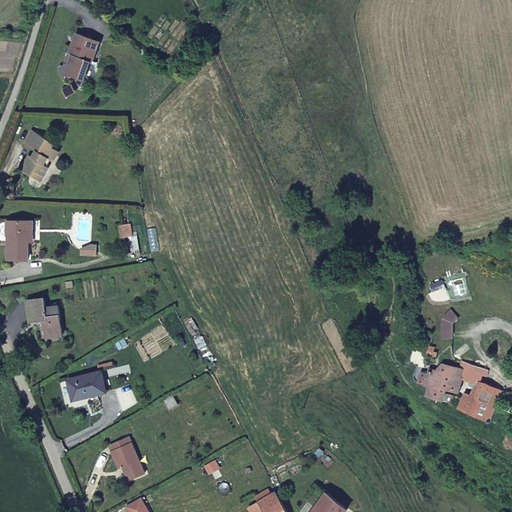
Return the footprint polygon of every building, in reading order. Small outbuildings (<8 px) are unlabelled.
[(64,0),(57,0),(58,9),(65,10),(64,0)] [(70,55),(62,58),(66,70),(77,67),(85,70),(104,34),(81,23),(71,44),(74,46),(70,55)] [(72,76),(65,80),(69,88),(76,84),(72,76)] [(59,124),(37,108),(28,120),(39,129),(33,136),(31,134),(23,144),(34,153),(36,150),(45,157),(51,149),(47,146),(52,140),(55,142),(62,133),(55,128),(59,124)] [(34,153),(23,144),(20,148),(40,163),(45,157),(36,150),(34,153)] [(28,218),(30,202),(5,199),(1,237),(21,239),(22,223),(28,218)] [(119,216),(119,228),(128,228),(128,216),(119,216)] [(91,232),(85,231),(84,236),(75,234),(75,239),(89,242),(91,232)] [(20,280),(23,302),(36,300),(38,312),(57,309),(53,287),(40,288),(38,277),(20,280)] [(58,315),(57,309),(38,312),(39,318),(58,315)] [(96,349),(62,355),(65,375),(100,368),(96,349)] [(457,376),(480,386),(485,374),(459,365),(458,373),(457,376)] [(458,373),(447,372),(433,370),(432,375),(427,374),(425,391),(430,393),(428,404),(452,409),(453,404),(448,403),(449,395),(454,395),(457,376),(458,373)] [(169,375),(161,379),(164,387),(173,382),(169,375)] [(459,410),(494,428),(506,397),(480,386),(470,399),(467,397),(459,410)] [(120,455),(136,449),(122,412),(102,421),(111,443),(115,441),(120,455)] [(131,472),(116,479),(122,492),(120,493),(127,508),(125,511),(146,511),(148,507),(131,472)] [(288,511),(276,490),(270,494),(267,487),(255,495),(258,500),(263,498),(269,511),(288,511)] [(354,511),(356,510),(335,492),(318,511),(354,511)] [(254,511),(269,511),(263,498),(258,500),(250,505),(254,511)]
